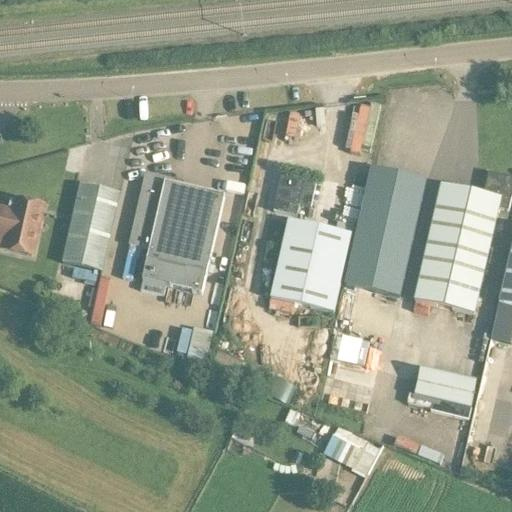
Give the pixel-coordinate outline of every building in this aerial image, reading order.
[(137,116),(137,103),(107,104),(107,117),(137,116)] [(366,154),(368,109),(356,108),(354,153),(366,154)] [(368,189),(370,171),(351,169),(348,203),(357,204),(359,189),(368,189)] [(426,184),(373,171),(345,288),(399,301),(426,184)] [(511,180),(489,175),(487,182),(484,197),(442,188),(414,304),(474,318),(498,212),(508,214),(511,205),(511,198),(511,180)] [(297,220),(299,208),(311,211),(316,188),(281,180),(273,215),(297,220)] [(225,200),(216,198),(165,186),(163,195),(142,190),(129,249),(150,254),(142,285),(202,298),(225,200)] [(80,187),(74,216),(74,217),(63,266),(102,275),(120,197),(93,191),(93,190),(80,187)] [(17,203),(14,215),(0,211),(0,239),(8,241),(6,253),(32,259),(43,209),(17,203)] [(334,317),(351,238),(289,224),(271,302),(334,317)] [(511,257),(500,308),(511,310),(511,257)] [(95,326),(103,327),(104,299),(96,299),(95,326)] [(207,370),(215,335),(195,330),(187,366),(207,370)] [(422,374),(414,406),(470,420),(478,387),(422,374)] [(368,479),(383,450),(339,427),(324,456),(368,479)]
